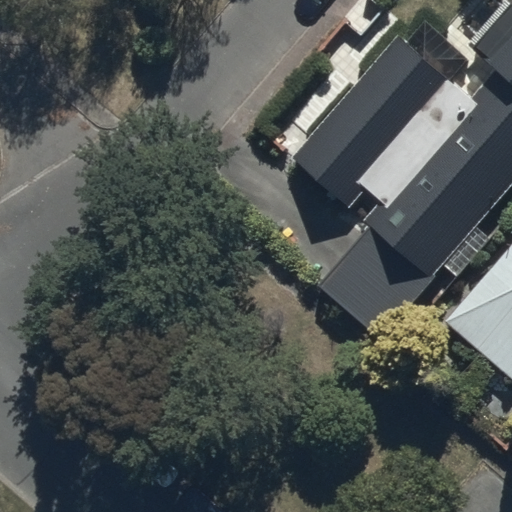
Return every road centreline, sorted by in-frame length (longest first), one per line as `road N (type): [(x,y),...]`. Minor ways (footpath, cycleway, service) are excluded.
road 1 (residential): [(105,195),(280,0)]
road 2 (residential): [(123,511),(0,400)]
road 3 (residential): [(0,313),(105,195)]
road 4 (residential): [(105,195),(0,89)]
